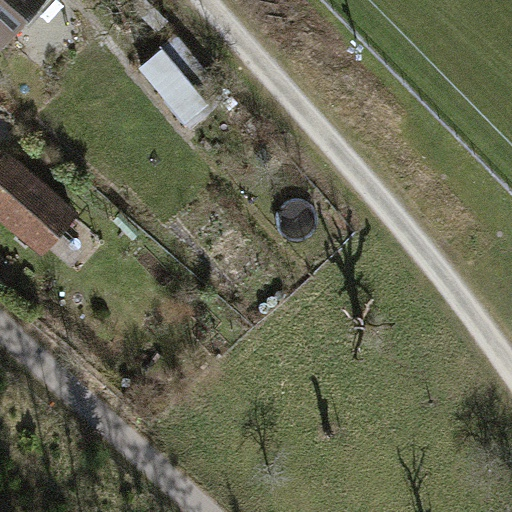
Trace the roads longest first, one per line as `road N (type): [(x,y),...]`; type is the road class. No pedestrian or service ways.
road 1 (track): [(203,0),(400,227),(511,376)]
road 2 (track): [(195,511),(0,330)]
